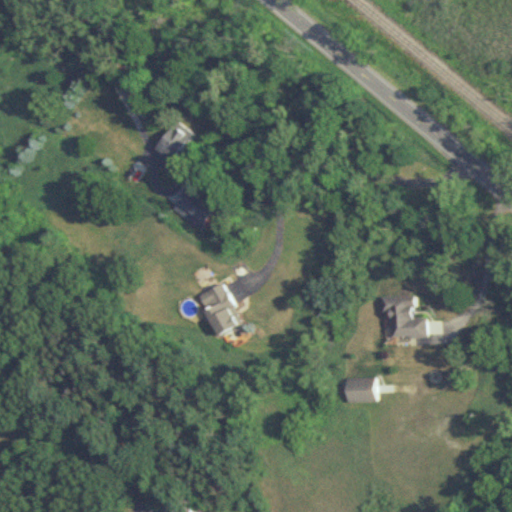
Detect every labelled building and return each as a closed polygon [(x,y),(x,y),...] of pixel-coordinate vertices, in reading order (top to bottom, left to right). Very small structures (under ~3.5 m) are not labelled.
[(204,135),(185,120),(160,151),(178,166),(204,135)] [(176,208),(205,230),(227,202),(199,179),(176,208)] [(249,327),(228,283),(203,295),(224,339),(249,327)] [(433,337),(433,317),(421,318),(421,296),(387,296),(387,338),(433,337)] [(350,401),(380,401),(380,377),(350,377),(350,401)] [(153,499),(161,498),(160,490),(152,491),(153,499)]
